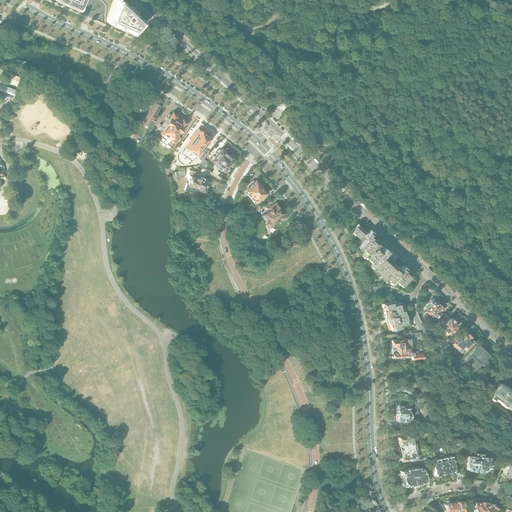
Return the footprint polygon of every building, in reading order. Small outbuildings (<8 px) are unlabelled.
[(56,0),(76,8),(108,22),(122,29),(125,30),(131,33),(132,33),(133,33),(134,32),(143,23),(147,18),(144,14),(143,14),(132,3),(128,0),(56,0)] [(0,84),(0,93),(12,98),(15,90),(0,84)] [(156,113),(154,112),(160,103),(154,100),(142,121),(141,123),(146,126),(147,123),(149,124),(151,120),(152,120),(152,119),(153,120),(156,115),(155,114),(156,113)] [(282,103),(277,108),(282,113),(287,108),(282,103)] [(157,136),(159,138),(159,139),(162,141),(179,116),(178,115),(177,116),(176,115),(176,114),(177,114),(173,111),(170,116),(168,115),(164,121),(164,122),(157,132),(158,134),(157,136)] [(313,131),(324,120),(324,119),(322,121),(314,113),(306,121),(314,129),(312,131),(313,131)] [(179,116),(162,141),(166,144),(167,143),(170,144),(171,143),(173,143),(180,132),(180,133),(185,126),(183,125),(186,120),(183,118),(182,120),(180,118),(181,117),(179,116)] [(185,147),(180,152),(192,161),(193,159),(194,160),(196,158),(198,155),(197,155),(198,154),(200,151),(202,148),(205,145),(207,143),(209,140),(210,138),(210,137),(207,134),(206,135),(200,130),(200,129),(198,128),(196,130),(196,131),(191,136),(189,139),(190,140),(189,141),(185,147)] [(351,165),(358,159),(344,145),(332,157),(336,161),(340,161),(350,171),(352,168),(351,165)] [(214,169),(227,154),(224,152),(225,151),(225,150),(223,149),(222,149),(221,149),(220,150),(219,150),(218,151),(218,152),(214,156),(213,156),(212,158),(212,159),(211,160),(214,162),(213,164),(214,166),(212,167),(214,169)] [(227,154),(214,169),(212,171),(217,175),(220,172),(217,170),(218,168),(220,170),(222,168),(224,170),(225,169),(226,169),(227,168),(227,167),(230,163),(231,163),(233,161),(233,160),(233,159),(233,157),(232,156),(231,156),(230,157),(227,154)] [(202,167),(207,162),(204,159),(199,164),(202,167)] [(185,173),(184,168),(181,168),(180,167),(178,167),(179,171),(175,172),(176,175),(184,178),(185,173)] [(207,183),(208,181),(204,180),(204,178),(201,178),(201,179),(193,176),(194,171),(189,170),(187,174),(189,174),(187,180),(189,180),(188,184),(186,183),(185,188),(192,190),(192,191),(201,194),(201,193),(203,194),(205,188),(206,188),(207,187),(208,187),(208,186),(208,185),(208,184),(207,183)] [(241,195),(246,200),(261,186),(261,185),(259,183),(258,183),(256,180),(255,180),(253,182),(252,180),(245,187),(246,188),(243,191),(244,192),(241,195)] [(261,186),(246,200),(251,205),(254,203),(255,204),(258,201),(259,202),(266,196),(265,194),(266,193),(266,192),(264,190),(264,188),(262,187),(261,186)] [(276,220),(283,214),(277,206),(278,205),(278,204),(278,203),(277,202),(276,202),(275,203),(269,207),(270,208),(268,210),(269,211),(262,217),(265,222),(265,223),(265,225),(265,226),(266,227),(267,226),(268,226),(269,227),(270,227),(271,227),(278,222),(276,220)] [(395,265),(395,266),(392,263),(390,265),(383,258),(380,255),(380,254),(383,257),(386,254),(384,251),(386,249),(383,246),(380,250),(376,246),(378,244),(375,241),(374,240),(373,239),(369,235),(373,232),(370,229),(367,232),(360,226),(358,224),(351,231),(358,237),(361,240),(363,237),(365,239),(359,245),(363,249),(366,251),(363,254),(370,261),(371,260),(373,261),(372,262),(372,263),(369,265),(370,266),(374,270),(375,269),(377,271),(376,272),(381,276),(381,275),(383,277),(382,278),(383,278),(385,276),(389,280),(390,279),(392,281),(391,282),(395,278),(397,280),(396,281),(401,285),(410,276),(403,270),(406,267),(403,265),(399,268),(399,269),(395,265)] [(441,310),(439,309),(442,306),(432,297),(426,303),(428,305),(425,307),(425,309),(425,310),(428,313),(426,315),(429,317),(428,318),(431,321),(441,310)] [(384,303),(381,303),(382,309),(383,311),(384,318),(386,317),(387,319),(389,318),(389,319),(390,322),(389,323),(391,330),(396,329),(397,334),(398,333),(401,333),(402,332),(402,331),(402,328),(402,327),(400,327),(400,325),(401,324),(407,323),(405,313),(404,308),(401,309),(399,302),(398,302),(397,299),(392,301),(384,303)] [(448,334),(459,323),(455,319),(454,321),(451,317),(450,318),(449,317),(437,329),(439,331),(441,328),(444,331),(443,332),(446,335),(448,333),(448,334)] [(465,350),(473,341),(470,337),(471,336),(470,336),(466,333),(464,332),(454,343),(453,345),(457,349),(459,348),(463,352),(465,350)] [(392,348),(409,347),(410,347),(410,342),(411,342),(411,339),(413,339),(413,338),(391,339),(392,348)] [(443,340),(438,345),(442,348),(446,343),(449,340),(446,338),(444,340),(443,340)] [(476,342),(459,361),(472,372),(479,364),(481,365),(486,360),(491,355),(489,354),(480,345),(478,343),(476,342)] [(409,347),(392,348),(392,356),(398,356),(398,357),(401,357),(401,356),(412,355),(412,360),(423,360),(424,360),(424,354),(416,354),(416,352),(413,352),(410,352),(409,347)] [(511,390),(507,387),(506,388),(497,382),(495,380),(491,385),(493,387),(494,387),(487,397),(491,400),(492,399),(511,413),(511,390)] [(410,424),(410,412),(409,412),(409,408),(408,408),(408,406),(402,406),(401,405),(397,405),(396,406),(396,410),(396,420),(398,421),(401,421),(401,422),(403,424),(404,424),(410,424)] [(399,445),(414,443),(413,437),(414,437),(414,435),(397,437),(398,441),(397,442),(398,444),(399,445)] [(14,451),(21,441),(16,437),(8,447),(14,451)] [(415,451),(414,443),(399,445),(398,445),(399,447),(398,447),(397,447),(398,451),(399,451),(399,453),(400,453),(415,451)] [(476,471),(477,453),(471,453),(471,452),(465,451),(465,452),(464,452),(464,454),(462,454),(460,448),(455,449),(457,455),(457,456),(460,455),(466,456),(465,465),(467,465),(466,469),(468,470),(471,470),(472,472),(475,472),(476,471)] [(416,459),(415,451),(400,453),(399,454),(399,456),(400,457),(400,461),(416,459)] [(477,453),(476,471),(477,472),(480,472),(481,471),(484,471),(486,470),(486,467),(487,467),(488,457),(491,457),(491,454),(490,454),(490,453),(488,453),(488,454),(477,453)] [(445,457),(448,472),(448,473),(449,473),(452,473),(452,472),(453,473),(454,472),(455,471),(455,470),(454,470),(452,459),(451,459),(451,456),(445,457)] [(446,473),(448,472),(445,457),(438,459),(441,474),(446,473)] [(441,474),(438,459),(432,460),(433,465),(431,465),(432,467),(431,468),(432,471),(433,472),(434,472),(434,474),(434,475),(435,476),(437,476),(437,475),(437,474),(441,474)] [(503,473),(502,475),(505,476),(504,477),(511,480),(511,478),(511,476),(511,464),(507,463),(506,465),(503,473)] [(424,482),(424,477),(423,476),(423,475),(422,475),(422,473),(423,472),(422,468),(417,469),(417,467),(413,468),(409,468),(405,469),(405,470),(400,471),(401,475),(400,475),(400,476),(401,476),(402,479),(401,479),(402,483),(401,483),(402,486),(405,486),(405,485),(407,485),(407,486),(408,486),(408,485),(411,485),(411,487),(411,488),(412,488),(415,488),(416,487),(416,485),(416,483),(419,482),(419,483),(419,482),(424,482)] [(455,511),(455,501),(451,502),(450,503),(450,501),(446,501),(446,503),(445,503),(445,504),(444,504),(444,508),(445,508),(445,510),(443,511),(440,511),(455,511)] [(482,511),(485,503),(476,501),(475,504),(474,504),(473,507),(473,508),(474,508),(473,511),(474,511),(473,511),(482,511)] [(485,503),(482,511),(494,511),(495,511),(496,507),(494,506),(494,505),(485,503)]
